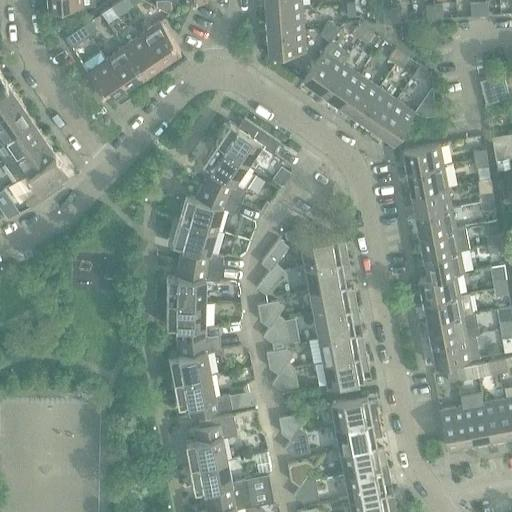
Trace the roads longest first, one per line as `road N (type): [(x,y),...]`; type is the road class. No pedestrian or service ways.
road 1 (residential): [(214,73),(348,156),(411,458),(439,501)]
road 2 (residential): [(109,168),(23,43),(20,0)]
road 3 (residential): [(109,168),(193,80),(214,73)]
road 4 (residential): [(0,246),(53,218),(109,168)]
